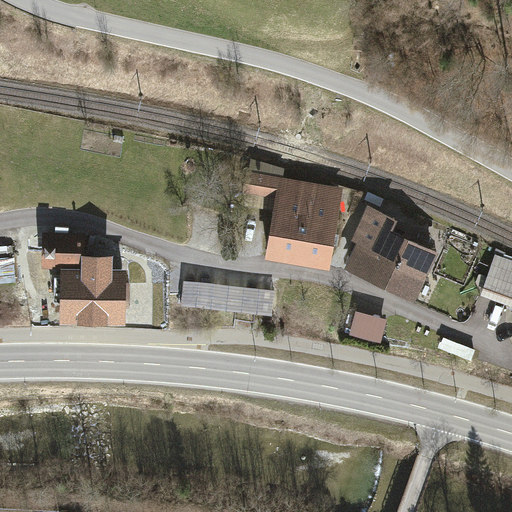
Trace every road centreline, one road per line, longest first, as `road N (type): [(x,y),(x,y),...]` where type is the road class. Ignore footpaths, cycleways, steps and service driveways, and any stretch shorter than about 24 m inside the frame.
road 1 (residential): [(0,220),(71,218),(203,259),(337,280),(511,356)]
road 2 (residential): [(511,171),(320,77),(24,0)]
road 3 (primary): [(511,433),(359,393),(233,372),(0,362)]
